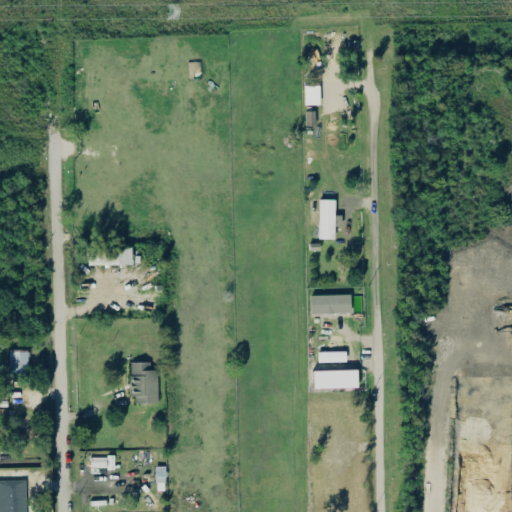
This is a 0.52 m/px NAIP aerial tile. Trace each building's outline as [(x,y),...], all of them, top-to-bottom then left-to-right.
[(304,104),(319,103),(319,84),(304,85),(304,104)] [(314,110),(305,110),(306,125),(314,124),(314,110)] [(334,214),(334,199),(318,199),(317,238),(333,238),(334,225),(341,225),(341,214),(334,214)] [(131,245),(87,247),(87,264),(131,263),(131,245)] [(311,312),(350,311),(349,293),(310,294),(311,312)] [(28,349),(9,349),(8,374),(27,374),(28,349)] [(345,350),(317,351),(317,361),(345,361),(345,350)] [(130,395),(135,395),(135,403),(158,402),(157,369),(150,369),(150,361),(129,361),(130,395)] [(312,370),(312,388),(356,387),(356,369),(312,370)] [(90,455),(90,467),(113,468),(114,456),(90,455)] [(0,511),(26,511),(25,479),(0,479),(0,511)]
